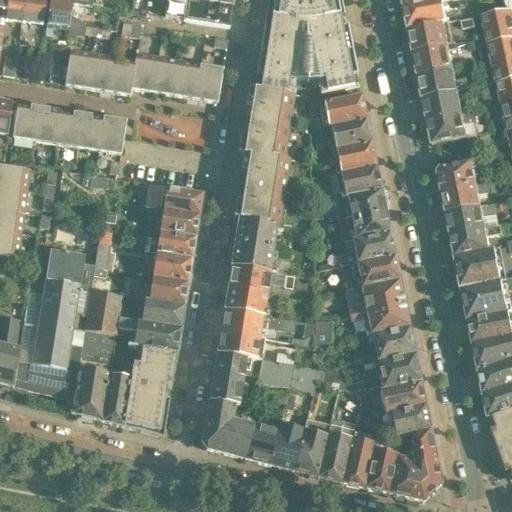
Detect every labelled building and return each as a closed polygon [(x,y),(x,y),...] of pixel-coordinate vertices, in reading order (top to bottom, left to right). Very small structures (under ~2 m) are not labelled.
[(7,0),(4,22),(5,22),(23,25),(27,0),(7,0)] [(46,0),(27,0),(23,25),(42,27),(46,0)] [(72,5),(72,0),(49,0),(44,38),(56,39),(56,45),(66,46),(68,30),(72,5)] [(72,0),(72,5),(91,8),(92,0),(72,0)] [(92,0),(91,8),(101,10),(100,11),(111,12),(112,7),(102,5),(102,0),(92,0)] [(183,23),(187,0),(166,0),(166,3),(164,19),(182,22),(182,23),(183,23)] [(233,0),(187,0),(183,23),(229,30),(233,0)] [(264,27),(254,91),(293,96),(295,84),(306,85),(318,83),(320,96),(359,89),(347,27),(341,27),(339,16),(336,0),(274,0),(272,16),(270,27),(264,27)] [(438,0),(405,6),(410,31),(448,24),(445,12),(449,11),(448,6),(444,7),(442,0),(438,0)] [(511,0),(503,0),(508,11),(511,11),(511,10),(511,0)] [(481,16),(487,43),(511,38),(511,10),(511,11),(508,11),(481,16)] [(474,28),(473,21),(461,23),(462,31),(474,28)] [(448,24),(410,31),(414,54),(449,47),(444,25),(448,24)] [(139,41),(139,36),(141,28),(122,25),(120,38),(139,41)] [(82,37),(95,39),(96,30),(83,27),(82,37)] [(96,30),(95,39),(108,41),(110,32),(96,30)] [(182,44),(184,35),(171,33),(169,42),(182,44)] [(195,46),(197,37),(184,35),(182,44),(195,46)] [(511,60),(511,38),(487,43),(492,64),(511,60)] [(227,42),(214,40),(213,49),(225,51),(226,49),(227,42)] [(468,52),(479,51),(477,43),(467,44),(468,52)] [(419,78),(453,71),(449,47),(414,54),(419,78)] [(64,88),(86,91),(92,56),(70,52),(68,59),(64,88)] [(86,91),(108,95),(113,59),(92,56),(86,91)] [(131,91),(153,94),(158,60),(135,56),(134,63),(135,63),(130,91),(131,91)] [(130,98),(131,91),(130,91),(135,63),(134,63),(113,59),(108,95),(130,98)] [(4,60),(2,78),(13,79),(16,62),(4,60)] [(174,98),(179,63),(158,60),(153,94),(174,98)] [(511,60),(492,64),(497,84),(511,80),(511,60)] [(174,98),(195,101),(201,67),(179,63),(174,98)] [(217,105),(222,70),(201,67),(195,101),(217,105)] [(456,83),(453,71),(419,78),(424,100),(467,91),(469,91),(467,81),(456,83)] [(49,77),(48,85),(59,87),(61,79),(49,77)] [(511,80),(497,84),(501,104),(511,101),(511,80)] [(294,96),(293,96),(254,91),(249,123),(289,129),(291,114),(295,114),(296,112),(292,111),(294,96)] [(424,100),(428,124),(463,117),(460,103),(469,101),(467,91),(424,100)] [(310,133),(327,129),(366,122),(361,98),(320,106),(320,101),(309,103),(309,117),(320,115),(320,119),(309,121),(310,133)] [(12,104),(0,101),(0,136),(6,138),(12,104)] [(511,101),(501,104),(506,124),(511,122),(511,101)] [(39,108),(17,105),(12,140),(33,143),(39,108)] [(55,147),(60,112),(39,108),(33,143),(55,147)] [(82,115),(60,112),(55,147),(76,150),(82,115)] [(103,119),(82,115),(76,150),(97,153),(103,119)] [(472,115),(463,117),(428,124),(433,148),(467,141),(467,137),(474,136),(472,125),(474,125),(472,115)] [(120,157),(125,125),(125,122),(103,119),(97,153),(120,157)] [(371,145),(366,122),(327,129),(310,133),(310,142),(320,141),(327,140),(328,149),(330,148),(331,153),(371,145)] [(286,145),(289,129),(249,123),(243,155),(249,156),(284,160),(286,147),(290,148),(290,145),(286,145)] [(331,153),(336,176),(375,168),(371,145),(331,153)] [(249,156),(244,188),(284,194),(286,179),(290,179),(291,177),(287,176),(289,161),(284,160),(249,156)] [(117,177),(119,164),(111,163),(109,175),(117,177)] [(439,174),(443,194),(477,186),(472,163),(442,170),(441,169),(438,174),(439,174)] [(88,164),(86,176),(94,177),(96,165),(88,164)] [(0,167),(0,190),(26,194),(29,171),(0,167)] [(380,192),(375,168),(336,176),(341,200),(380,192)] [(44,197),(53,198),(56,175),(47,174),(44,197)] [(106,180),(90,177),(88,188),(105,190),(106,180)] [(151,210),(163,212),(199,218),(202,197),(166,191),(162,190),(146,186),(145,193),(153,194),(151,210)] [(481,208),(477,186),(443,194),(447,215),(481,208)] [(282,209),(284,194),(244,188),(239,221),(279,228),(281,212),(285,213),(286,210),(282,209)] [(0,190),(0,212),(24,215),(26,194),(0,190)] [(333,201),(337,223),(385,214),(380,192),(341,200),(333,201)] [(42,212),(50,213),(53,198),(44,197),(42,212)] [(447,215),(452,238),(486,231),(481,208),(447,215)] [(0,212),(0,234),(21,237),(24,215),(0,212)] [(195,239),(199,218),(163,212),(159,233),(195,239)] [(389,234),(385,214),(337,223),(341,243),(351,241),(389,234)] [(39,230),(48,231),(49,219),(41,217),(39,230)] [(103,217),(102,226),(115,227),(116,219),(103,217)] [(239,221),(235,245),(273,251),(276,232),(282,233),(282,229),(279,228),(239,221)] [(486,231),(452,238),(456,259),(490,252),(488,240),(502,237),(500,228),(486,231)] [(192,263),(195,239),(159,233),(155,257),(192,263)] [(0,256),(18,259),(21,237),(0,234),(0,256)] [(389,234),(351,241),(354,256),(338,259),(340,269),(394,258),(389,234)] [(107,249),(110,249),(112,237),(100,235),(98,248),(107,249)] [(270,269),(273,251),(235,245),(231,268),(275,276),(276,270),(270,269)] [(98,248),(94,268),(94,270),(104,271),(107,249),(98,248)] [(456,259),(462,291),(502,283),(496,251),(490,252),(456,259)] [(94,270),(94,268),(83,266),(84,258),(50,252),(45,282),(30,279),(26,304),(19,349),(19,350),(13,390),(73,404),(79,363),(91,294),(94,270)] [(188,285),(192,263),(155,257),(152,279),(188,285)] [(344,294),(345,294),(399,284),(394,258),(340,269),(336,270),(340,285),(343,285),(345,293),(344,294)] [(317,268),(319,275),(328,273),(327,266),(317,268)] [(293,278),(275,276),(231,268),(228,290),(271,298),(272,288),(283,290),(283,288),(291,290),(293,278)] [(106,274),(94,272),(93,280),(104,282),(106,274)] [(184,309),(188,285),(152,279),(148,302),(148,303),(184,309)] [(462,291),(468,320),(508,311),(508,310),(511,309),(511,280),(502,283),(462,291)] [(404,308),(399,284),(345,294),(347,304),(362,301),(364,309),(348,313),(349,319),(404,308)] [(268,314),(271,298),(228,290),(224,312),(268,319),(269,314),(268,314)] [(91,294),(79,363),(111,368),(115,345),(119,320),(122,299),(91,294)] [(144,301),(140,324),(181,331),(184,309),(148,303),(148,302),(144,301)] [(371,337),(371,338),(408,331),(404,308),(349,319),(350,324),(366,320),(369,333),(365,334),(366,338),(371,337)] [(468,320),(473,344),(511,335),(511,309),(508,310),(508,311),(468,320)] [(224,312),(220,334),(264,341),(266,331),(294,335),(295,323),(268,319),(224,312)] [(0,386),(13,390),(19,350),(19,349),(14,348),(19,317),(0,313),(0,315),(0,386)] [(119,320),(115,345),(135,349),(177,355),(181,331),(140,324),(137,323),(119,320)] [(330,345),(330,324),(315,324),(315,345),(330,345)] [(414,357),(408,331),(371,338),(377,365),(414,357)] [(261,363),(264,341),(220,334),(217,356),(261,363)] [(511,335),(473,344),(479,372),(511,361),(511,335)] [(121,430),(132,370),(135,349),(115,345),(111,368),(101,425),(121,430)] [(177,355),(135,349),(132,370),(121,430),(157,439),(164,435),(169,401),(165,401),(167,390),(171,391),(177,355)] [(277,355),(275,365),(293,367),(294,358),(277,355)] [(217,356),(209,403),(236,408),(239,408),(244,377),(258,379),(257,386),(289,391),(294,368),(293,368),(294,368),(293,367),(275,365),(261,363),(217,356)] [(361,356),(353,358),(355,368),(363,366),(361,356)] [(414,357),(377,365),(382,392),(419,384),(414,357)] [(511,361),(479,372),(484,396),(511,388),(511,361)] [(111,368),(79,363),(73,404),(70,417),(101,425),(111,368)] [(315,387),(319,372),(317,372),(294,368),(289,391),(313,395),(315,387)] [(341,376),(319,372),(315,387),(338,393),(341,376)] [(341,376),(338,393),(349,396),(353,393),(341,376)] [(363,384),(349,387),(355,394),(365,392),(363,384)] [(371,414),(374,418),(424,408),(419,384),(382,392),(380,393),(384,411),(371,414)] [(511,388),(484,396),(489,420),(511,411),(511,388)] [(274,404),(284,406),(286,395),(276,393),(274,404)] [(361,400),(356,418),(356,421),(378,427),(378,424),(374,418),(371,414),(361,400)] [(253,411),(254,403),(242,402),(241,410),(253,411)] [(233,421),(236,408),(209,403),(202,446),(206,452),(221,456),(229,420),(233,421)] [(394,439),(412,435),(429,432),(424,408),(374,418),(378,424),(378,423),(381,427),(391,425),(393,435),(387,436),(390,439),(394,438),(394,439)] [(256,428),(254,427),(246,462),(268,468),(281,412),(273,410),(271,420),(272,420),(269,431),(261,429),(262,426),(257,424),(256,428)] [(511,411),(489,420),(489,421),(494,419),(498,431),(492,433),(507,475),(511,472),(511,411)] [(290,415),(281,412),(268,468),(293,474),(304,432),(303,432),(287,428),(290,415)] [(221,456),(246,462),(254,427),(254,426),(233,421),(229,420),(221,456)] [(304,432),(293,474),(317,481),(329,427),(307,421),(303,432),(304,432)] [(331,421),(329,427),(317,481),(341,486),(353,433),(354,426),(331,421)] [(434,458),(429,432),(412,435),(407,455),(413,465),(434,458)] [(370,437),(353,433),(341,486),(364,491),(374,446),(374,444),(369,442),(370,437)] [(364,491),(387,496),(396,458),(397,454),(374,447),(374,446),(364,491)] [(440,486),(434,458),(413,465),(407,455),(406,460),(396,458),(387,496),(423,504),(424,503),(439,488),(440,487),(440,486)]
